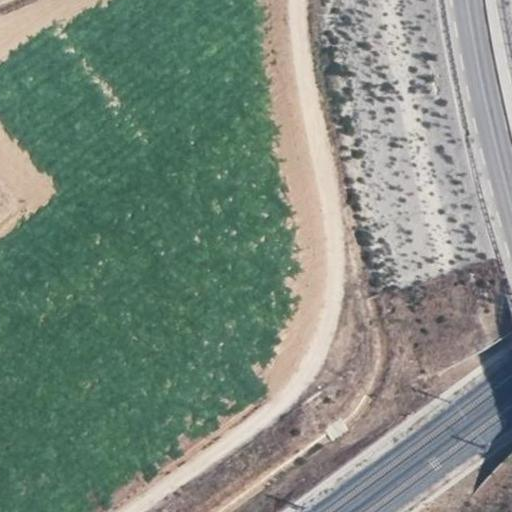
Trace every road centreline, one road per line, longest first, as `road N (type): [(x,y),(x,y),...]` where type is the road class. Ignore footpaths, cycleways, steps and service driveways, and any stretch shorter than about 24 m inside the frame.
road 1 (track): [(277,0),(315,250),(301,356),(102,511)]
road 2 (tertiary): [(511,200),(467,0)]
